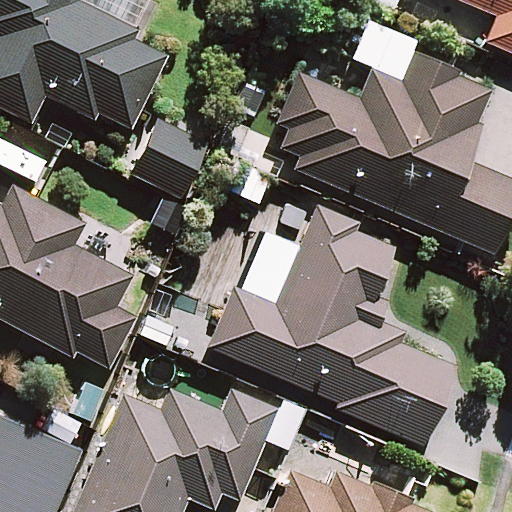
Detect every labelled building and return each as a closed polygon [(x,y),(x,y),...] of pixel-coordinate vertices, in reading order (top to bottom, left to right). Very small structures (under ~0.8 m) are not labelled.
[(0,0),(0,112),(24,124),(37,97),(120,137),(163,49),(71,4),(73,0),(0,0)] [(511,0),(446,0),(490,18),(479,44),(511,58),(511,0)] [(407,43),(362,25),(347,61),(366,69),(353,101),(291,75),(262,146),(296,160),(290,174),(488,255),(511,196),(511,185),(457,162),(487,90),(402,55),(407,43)] [(199,146),(152,122),(125,175),(173,199),(199,146)] [(76,227),(0,186),(0,324),(64,359),(68,352),(102,370),(129,320),(100,304),(115,277),(64,249),(76,227)] [(391,249),(309,214),(296,245),(262,230),(235,295),(226,292),(202,349),(330,404),(328,409),(415,446),(450,364),(358,325),(391,249)] [(179,511),(184,500),(208,510),(213,497),(230,504),(270,411),(227,393),(218,414),(166,391),(156,414),(118,398),(68,511),(179,511)] [(0,511),(48,511),(74,451),(0,421),(0,511)] [(432,511),(330,474),(324,491),(279,474),(264,511),(432,511)]
